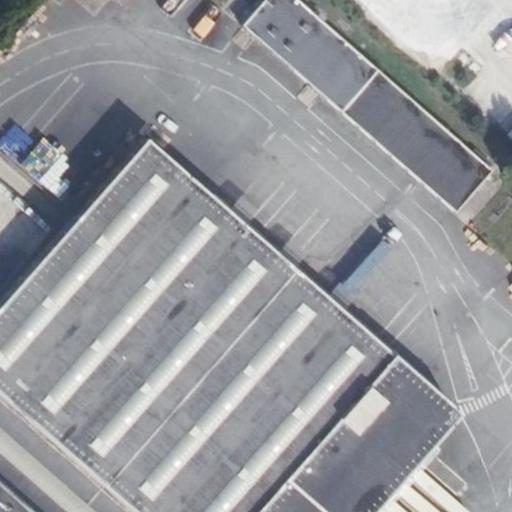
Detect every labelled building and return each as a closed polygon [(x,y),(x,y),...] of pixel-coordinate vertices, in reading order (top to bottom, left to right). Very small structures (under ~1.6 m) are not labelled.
[(189,0),(179,14),(186,20),(197,6),(205,12),(191,30),(202,38),(219,15),(199,0),(189,0)] [(288,0),(255,0),(233,26),(449,214),(485,171),(288,0)] [(469,85),(511,123),(511,99),(480,71),(469,85)] [(137,140),(0,298),(0,429),(94,511),(362,511),(449,411),(137,140)] [(94,511),(0,429),(0,511),(94,511)]
